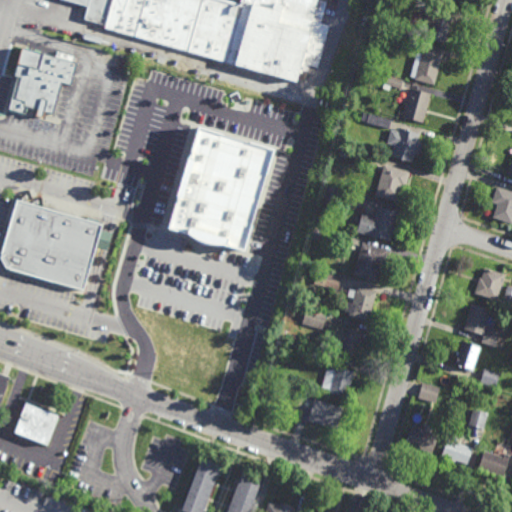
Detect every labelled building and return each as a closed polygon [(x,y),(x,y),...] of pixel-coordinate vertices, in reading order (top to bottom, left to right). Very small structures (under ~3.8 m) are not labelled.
[(319,0),(328,3),(322,24),(330,27),(327,37),(328,38),(319,69),(303,64),(297,84),(104,29),(104,27),(84,21),(88,8),(59,0),(221,0),(239,5),(240,0),(319,0)] [(424,10),(412,7),(413,0),(417,0),(426,3),(424,10)] [(445,45),(427,40),(431,26),(425,25),(429,12),(452,18),(445,45)] [(407,53),(392,49),(395,39),(410,43),(407,53)] [(56,58),(58,52),(75,57),(74,63),(80,65),(74,88),(64,85),(55,117),(47,114),(45,120),(37,118),(39,112),(25,109),(24,113),(10,109),(18,79),(16,78),(24,49),(56,58)] [(443,57),(435,87),(416,82),(417,79),(412,78),(419,53),(424,54),(424,52),(443,57)] [(402,92),(384,87),(387,77),(405,82),(402,92)] [(425,125),(404,119),(412,90),(433,96),(425,125)] [(246,252),(271,147),(194,128),(168,232),(246,252)] [(421,136),(419,143),(424,144),(420,159),(415,157),(413,164),(392,159),(395,148),(389,146),(393,131),(399,133),(400,130),(421,136)] [(407,186),(403,185),(399,200),(376,194),(380,180),(381,180),(385,167),(410,173),(407,186)] [(341,203),(323,198),(327,183),(345,188),(341,203)] [(511,223),(492,217),(496,203),(492,201),(496,186),(511,191),(511,223)] [(104,223),(102,229),(109,232),(109,234),(110,234),(112,237),(108,251),(107,252),(96,249),(84,290),(53,281),(51,283),(50,286),(4,272),(5,268),(0,258),(0,254),(1,252),(0,251),(0,241),(6,221),(10,220),(17,198),(104,223)] [(395,224),(398,225),(397,232),(393,231),(391,239),(358,230),(363,212),(375,215),(378,203),(399,209),(395,224)] [(323,224),(316,222),(317,216),(325,218),(323,224)] [(322,239),(312,236),(315,226),(325,229),(322,239)] [(385,265),(381,264),(377,280),(354,274),(362,242),(389,249),(385,265)] [(496,300),(474,293),(479,277),(481,278),(485,267),(505,274),(496,300)] [(338,291),(333,290),(333,288),(315,283),(319,268),(342,275),(338,291)] [(377,291),(369,321),(349,315),(350,312),(345,311),(348,302),(346,301),(350,288),(356,290),(357,285),(377,291)] [(511,306),(501,303),(507,285),(511,286),(511,306)] [(320,309),(311,307),(313,298),(322,301),(320,309)] [(483,335),(464,329),(471,304),(491,309),(483,335)] [(323,330),(302,323),(307,307),(327,313),(323,330)] [(365,338),(363,338),(357,358),(340,353),(348,327),(365,332),(364,334),(366,334),(365,338)] [(495,347),(481,343),(484,333),(498,337),(495,347)] [(472,370),(455,365),(463,341),(479,347),(472,370)] [(336,369),(336,368),(354,372),(351,383),(350,383),(346,397),(329,393),(330,390),(322,388),(327,367),(336,369)] [(495,388),(480,383),(484,369),(499,373),(495,388)] [(276,379),(268,377),(269,371),(277,373),(276,379)] [(0,408),(0,372),(12,377),(0,408)] [(435,403),(417,398),(422,383),(439,388),(435,403)] [(336,429),(308,421),(314,399),(343,407),(336,429)] [(49,446),(16,433),(28,402),(61,415),(49,446)] [(483,429),(469,425),(473,409),(488,413),(483,429)] [(432,453),(405,444),(411,426),(437,435),(432,453)] [(466,464),(455,460),(454,462),(450,461),(451,459),(441,456),(447,439),(472,448),(466,464)] [(503,457),(504,454),(511,456),(504,477),(478,468),(483,451),(503,457)] [(203,511),(185,511),(180,510),(201,455),(221,463),(203,511)] [(249,511),(226,511),(242,470),(262,478),(249,511)] [(280,505),(281,503),(293,506),(292,511),(265,511),(268,501),(280,505)]
